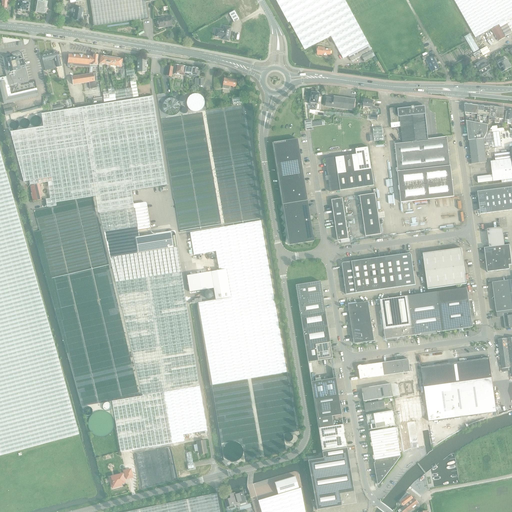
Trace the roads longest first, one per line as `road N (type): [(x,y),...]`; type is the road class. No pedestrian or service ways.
road 1 (unclassified): [(215,476),(151,82),(153,47)]
road 2 (tertiary): [(279,258),(306,430),(280,460),(215,476)]
road 3 (unclassified): [(344,359),(487,336),(472,232)]
road 4 (unclassified): [(388,511),(365,486),(344,359)]
road 5 (primary): [(153,47),(0,25)]
road 6 (unclassified): [(326,251),(472,232)]
road 7 (unclassified): [(472,232),(453,92)]
road 8 (tertiary): [(215,476),(80,511)]
road 9 (tertiary): [(263,126),(279,258)]
